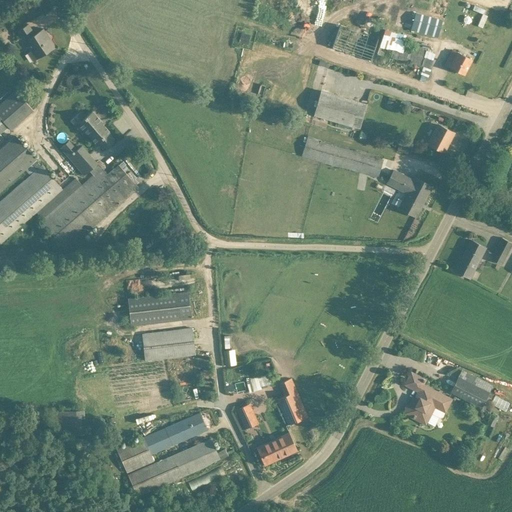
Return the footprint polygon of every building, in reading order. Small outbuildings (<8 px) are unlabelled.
[(435,71),(440,54),(373,33),(377,18),(349,9),(332,64),(360,72),(367,50),(435,71)] [(458,43),(461,33),(409,18),(404,35),(428,42),(430,35),(458,43)] [(19,30),(32,50),(29,51),(35,60),(56,46),(44,28),(38,32),(32,22),(19,30)] [(236,29),(233,38),(242,40),(245,31),(236,29)] [(446,65),(468,75),(475,59),(454,49),(446,65)] [(0,139),(5,135),(2,131),(10,124),(13,128),(34,109),(17,89),(0,103),(0,139)] [(362,104),(319,91),(313,113),(355,126),(362,104)] [(116,136),(94,110),(86,116),(81,110),(72,118),(90,140),(94,137),(102,147),(116,136)] [(429,145),(447,154),(458,132),(439,123),(429,145)] [(17,134),(0,147),(0,244),(38,212),(69,247),(140,186),(119,162),(107,173),(99,165),(82,145),(77,149),(68,140),(58,149),(84,176),(90,171),(93,174),(81,183),(76,177),(64,188),(17,134)] [(307,138),(303,152),(380,174),(384,161),(307,138)] [(417,219),(435,186),(398,166),(388,184),(407,194),(398,209),(417,219)] [(511,250),(511,243),(499,236),(487,256),(503,266),(511,250)] [(457,270),(474,278),(489,248),(472,240),(457,270)] [(135,269),(136,276),(149,274),(148,267),(135,269)] [(135,270),(123,271),(125,286),(137,285),(135,270)] [(175,287),(174,279),(161,280),(161,288),(175,287)] [(130,297),(133,320),(191,314),(188,291),(130,297)] [(141,334),(144,357),(199,350),(196,327),(141,334)] [(489,385),(458,369),(448,391),(479,406),(489,385)] [(427,378),(413,371),(405,385),(415,390),(404,413),(427,425),(436,406),(446,411),(453,397),(425,382),(427,378)] [(263,373),(244,375),(246,395),(266,392),(263,373)] [(271,395),(280,423),(300,417),(286,376),(273,380),(277,393),(271,395)] [(250,403),(236,410),(245,428),(259,422),(250,403)] [(59,436),(92,428),(86,404),(54,412),(59,436)] [(486,412),(482,421),(488,424),(492,415),(486,412)] [(211,429),(204,413),(121,446),(141,495),(232,459),(228,448),(218,452),(213,439),(156,462),(152,452),(211,429)] [(481,432),(485,424),(480,421),(476,430),(481,432)] [(489,427),(485,435),(492,439),(497,431),(489,427)] [(267,464),(301,449),(293,431),(259,445),(267,464)] [(214,469),(197,475),(199,481),(216,475),(214,469)]
